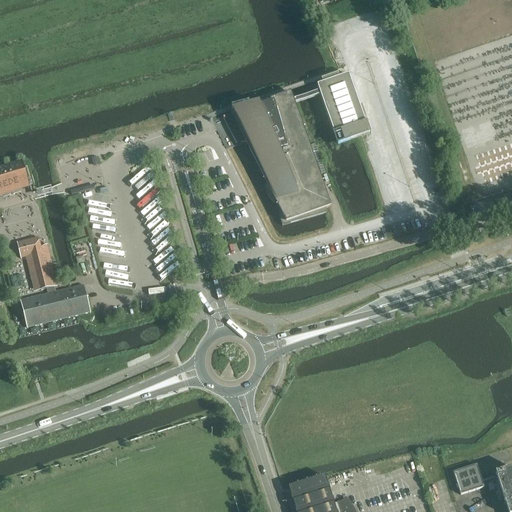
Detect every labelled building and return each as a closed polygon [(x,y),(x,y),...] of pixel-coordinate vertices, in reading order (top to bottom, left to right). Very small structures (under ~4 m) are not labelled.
[(369,133),(349,76),(338,80),(317,87),(320,95),(337,144),(355,138),(369,133)] [(326,209),(330,207),(322,186),(294,104),(290,94),(230,113),(228,118),(235,131),(242,144),(244,142),(246,142),(267,184),(265,185),(265,187),(265,189),(266,191),(266,193),(267,195),(268,197),(269,198),(270,199),(271,200),(272,201),(274,203),(275,203),(276,202),(282,212),(278,213),(282,226),(283,226),(326,213),(327,213),(326,209)] [(98,158),(91,160),(94,169),(101,167),(99,162),(98,158)] [(0,168),(0,195),(29,186),(22,162),(0,168)] [(93,186),(70,192),(72,196),(82,193),(94,190),(93,186)] [(47,289),(55,287),(57,287),(47,245),(43,246),(41,247),(39,238),(17,244),(21,259),(32,256),(38,280),(40,291),(47,289)] [(56,293),(48,295),(42,296),(30,299),(25,300),(21,301),(23,312),(27,329),(91,313),(84,286),(56,293)] [(453,473),(461,496),(484,488),(477,466),(453,473)] [(507,511),(511,511),(511,469),(496,475),(507,511)] [(352,511),(352,509),(349,505),(346,501),(334,505),(325,477),(289,489),(296,511),(352,511)]
